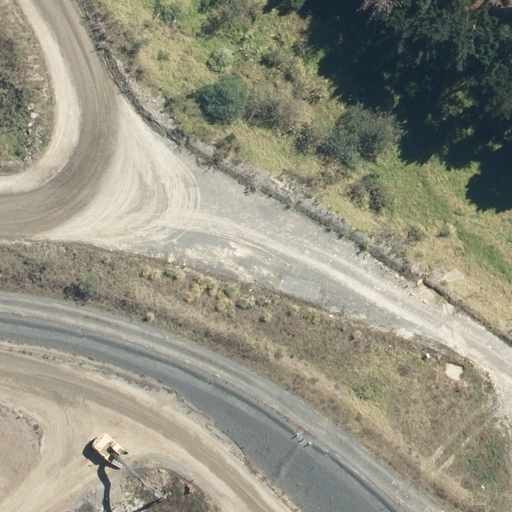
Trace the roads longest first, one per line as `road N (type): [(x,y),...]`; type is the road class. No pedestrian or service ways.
road 1 (unclassified): [(0,165),(36,165),(298,222),(511,338)]
road 2 (track): [(0,332),(28,336),(140,395),(258,511)]
road 3 (track): [(46,511),(164,418)]
